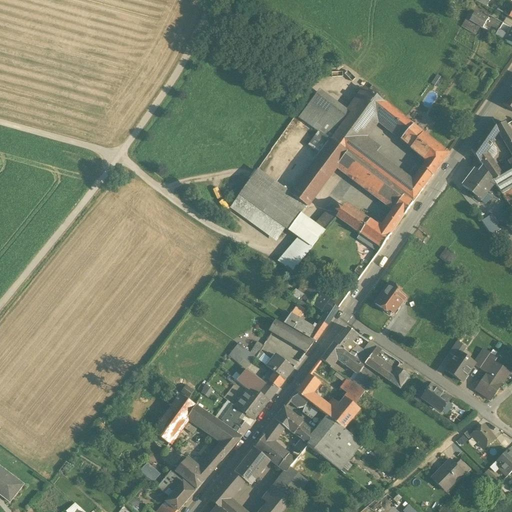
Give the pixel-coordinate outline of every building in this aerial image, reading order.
[(500,7),(494,4),(490,10),(496,13),(497,12),(496,12),(500,7)] [(511,12),(511,10),(500,5),(500,7),(496,12),(497,12),(507,17),(508,18),(511,12)] [(466,20),(468,22),(474,13),(469,11),(464,19),(466,20)] [(480,28),(482,29),(486,21),(474,13),(468,22),(480,28)] [(502,25),(489,17),(486,21),(482,29),(495,37),(498,32),(502,25)] [(511,19),(508,18),(507,17),(502,25),(498,32),(502,34),(506,38),(511,30),(511,19)] [(468,22),(466,20),(461,28),(475,36),(480,28),(468,22)] [(506,38),(502,34),(498,32),(495,37),(504,42),(506,38)] [(431,84),(437,88),(442,82),(436,77),(431,84)] [(318,132),(330,141),(347,117),(351,113),(346,109),(319,90),(299,119),(318,132)] [(368,91),(353,111),(369,123),(371,119),(376,113),(384,103),(368,91)] [(511,91),(502,105),(511,111),(511,91)] [(400,116),(384,103),(376,113),(392,126),(400,116)] [(392,126),(376,113),(371,119),(393,136),(398,131),(392,126)] [(400,116),(392,126),(398,131),(393,136),(400,142),(402,139),(412,126),(400,116)] [(347,153),(357,140),(364,130),(347,117),(330,141),(347,153)] [(484,132),(471,151),(479,164),(480,163),(486,154),(494,142),(493,141),(498,133),(491,122),(484,132)] [(511,137),(504,123),(496,128),(511,155),(511,137)] [(412,126),(402,139),(412,147),(410,150),(426,162),(421,169),(430,176),(448,154),(412,126)] [(330,141),(318,132),(307,147),(320,156),(330,141)] [(347,153),(362,165),(372,152),(357,140),(347,153)] [(347,153),(330,141),(320,156),(292,195),(286,202),(302,213),(292,226),(288,231),(297,238),(302,230),(302,229),(308,221),(315,211),(308,206),(338,166),(391,206),(394,208),(392,210),(403,218),(413,203),(362,165),(347,153)] [(419,195),(408,187),(412,182),(372,152),(362,165),(413,203),(419,195)] [(486,154),(480,163),(493,181),(501,176),(486,154)] [(479,165),(475,171),(474,170),(474,171),(470,177),(470,176),(462,187),(472,195),(472,196),(480,202),(481,201),(479,200),(483,194),(486,195),(494,185),(492,182),(479,164),(478,165),(479,165)] [(412,182),(408,187),(419,195),(426,184),(430,176),(421,169),(412,182)] [(493,181),(492,182),(494,185),(501,195),(511,189),(511,169),(501,176),(493,181)] [(276,243),(286,230),(282,227),(286,221),(292,226),(302,213),(286,202),(292,195),(257,170),(229,209),(276,243)] [(511,189),(501,195),(511,209),(511,207),(511,189)] [(304,242),(333,209),(330,206),(315,225),(308,221),(302,229),(302,230),(297,238),(277,263),(283,268),(304,242)] [(367,224),(345,209),(342,212),(338,208),(335,210),(333,209),(304,242),(311,248),(337,219),(360,235),(367,224)] [(380,228),(369,221),(367,224),(360,235),(381,249),(403,218),(392,210),(380,228)] [(490,216),(481,223),(491,237),(500,230),(490,216)] [(286,221),(282,227),(286,230),(288,231),(292,226),(286,221)] [(378,254),(381,249),(360,235),(357,239),(378,254)] [(304,242),(283,268),(290,273),(311,248),(304,242)] [(438,259),(449,267),(456,258),(445,250),(438,259)] [(304,284),(296,294),(302,299),(310,288),(304,284)] [(400,292),(390,285),(375,305),(381,309),(385,309),(393,315),(401,304),(405,303),(405,299),(399,294),(400,292)] [(318,295),(310,288),(302,299),(311,306),(313,303),(318,295)] [(302,299),(296,294),(291,301),(306,313),(311,306),(302,299)] [(338,310),(318,295),(313,303),(327,313),(321,322),(327,326),(338,310)] [(311,327),(300,321),(306,313),(291,301),(289,303),(291,305),(279,322),(305,337),(311,327)] [(315,330),(311,327),(305,337),(315,343),(327,326),(321,322),(315,330)] [(313,346),(278,324),(272,333),(288,341),(298,347),(297,350),(300,352),(296,357),(302,361),(313,346)] [(471,326),(465,335),(473,340),(479,332),(471,326)] [(348,355),(354,347),(352,345),(358,336),(347,329),(334,344),(348,355)] [(267,367),(271,362),(259,352),(262,347),(256,342),(249,352),(256,358),(266,366),(267,367)] [(381,352),(368,343),(362,352),(370,357),(374,351),(379,355),(381,352)] [(449,354),(454,358),(457,355),(459,357),(465,348),(457,343),(449,354)] [(250,366),(256,358),(249,352),(238,344),(226,359),(237,366),(242,360),(250,366)] [(334,344),(322,359),(331,366),(338,355),(351,364),(355,359),(348,355),(334,344)] [(362,352),(354,347),(348,355),(355,359),(364,365),(370,357),(362,352)] [(374,351),(370,357),(364,365),(373,372),(380,361),(377,358),(379,355),(374,351)] [(484,351),(473,366),(474,366),(479,370),(490,355),(484,351)] [(462,383),(474,366),(473,366),(459,357),(457,355),(454,358),(445,372),(462,383)] [(486,374),(494,364),(497,360),(490,355),(479,370),(486,374)] [(271,362),(267,367),(284,382),(292,370),(276,357),(271,362)] [(394,369),(394,370),(380,361),(373,372),(377,375),(393,386),(402,374),(394,369)] [(332,369),(351,383),(356,377),(337,363),(332,369)] [(494,364),(486,374),(498,382),(505,371),(494,364)] [(351,383),(364,392),(377,375),(373,372),(364,365),(356,377),(351,383)] [(260,382),(246,371),(236,382),(247,391),(256,398),(259,394),(258,394),(262,389),(257,385),(260,382)] [(402,374),(393,386),(400,391),(409,379),(402,374)] [(498,382),(486,374),(475,391),(490,401),(502,385),(498,382)] [(223,399),(233,406),(234,407),(247,391),(236,382),(229,376),(226,379),(233,386),(223,399)] [(325,407),(312,397),(319,385),(309,376),(296,393),(308,403),(323,415),(325,412),(323,410),(325,407)] [(262,389),(258,394),(259,394),(268,402),(278,390),(268,382),(262,389)] [(350,382),(343,390),(350,395),(349,395),(357,401),(364,393),(350,382)] [(206,386),(201,395),(207,399),(213,391),(206,386)] [(449,401),(430,388),(426,393),(422,399),(423,399),(441,413),(449,401)] [(422,390),(414,401),(419,404),(423,399),(422,399),(426,393),(422,390)] [(247,391),(234,407),(244,414),(253,421),(268,402),(259,394),(256,398),(247,391)] [(303,408),(308,403),(296,393),(288,404),(296,410),(303,408)] [(241,438),(180,396),(153,435),(168,445),(188,419),(223,444),(214,455),(221,461),(241,438)] [(341,429),(343,431),(360,411),(343,398),(338,405),(334,402),(333,403),(350,418),(341,429)] [(350,418),(333,403),(330,407),(338,414),(332,422),(341,429),(350,418)] [(233,406),(221,424),(242,438),(249,427),(239,421),(244,414),(234,407),(233,406)] [(323,415),(330,420),(332,422),(338,414),(330,407),(325,412),(323,415)] [(296,421),(283,410),(275,421),(282,427),(287,431),(296,421)] [(330,420),(318,434),(332,445),(343,431),(341,429),(332,422),(330,420)] [(275,421),(254,448),(267,458),(276,447),(270,443),(282,427),(275,421)] [(296,421),(287,431),(299,441),(307,447),(320,457),(332,445),(318,434),(313,440),(298,428),(301,425),(296,421)] [(475,426),(464,435),(468,440),(472,437),(472,436),(479,430),(475,426)] [(479,430),(472,436),(472,437),(483,450),(487,446),(488,447),(493,442),(495,440),(483,427),(479,430)] [(332,445),(320,457),(341,472),(362,445),(343,431),(332,445)] [(168,445),(153,435),(148,439),(162,455),(168,445)] [(307,447),(299,441),(293,448),(301,454),(307,447)] [(276,447),(267,458),(269,460),(285,473),(289,467),(293,463),(286,458),(287,456),(276,447)] [(267,458),(254,448),(234,474),(211,502),(216,506),(223,511),(282,511),(289,503),(284,499),(302,477),(289,467),(285,473),(275,485),(272,482),(268,487),(277,493),(262,511),(245,511),(230,499),(244,481),(250,485),(269,460),(267,458)] [(511,451),(509,449),(489,469),(495,474),(498,470),(506,478),(511,473),(511,471),(511,451)] [(201,470),(188,460),(176,473),(196,491),(221,461),(214,455),(201,470)] [(470,471),(460,461),(455,466),(464,474),(463,475),(465,476),(470,471)] [(455,466),(451,462),(441,473),(440,472),(432,480),(442,490),(450,483),(453,485),(463,475),(464,474),(455,466)] [(149,463),(142,472),(152,480),(159,471),(149,463)] [(23,486),(0,468),(0,495),(10,503),(23,486)] [(492,492),(501,483),(488,471),(479,480),(492,492)] [(145,478),(139,474),(132,483),(138,488),(145,478)] [(181,482),(169,497),(175,501),(170,507),(176,511),(177,511),(194,493),(181,482)] [(125,506),(132,511),(142,511),(146,509),(132,497),(125,506)] [(174,511),(163,503),(155,511),(174,511)]
